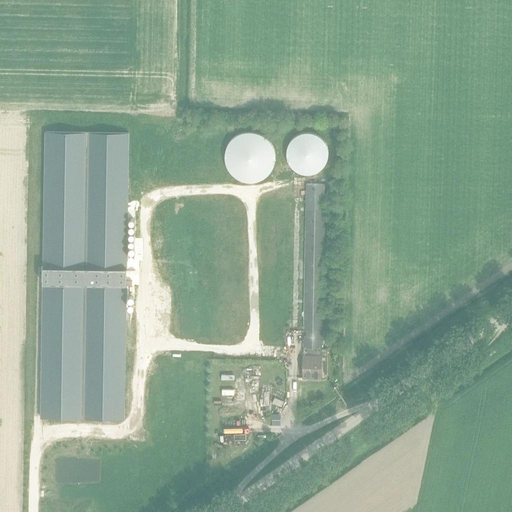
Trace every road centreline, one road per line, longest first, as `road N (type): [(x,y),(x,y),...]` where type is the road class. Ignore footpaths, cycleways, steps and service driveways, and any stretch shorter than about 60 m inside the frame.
road 1 (unclassified): [(224,511),(511,312)]
road 2 (track): [(31,511),(35,358)]
